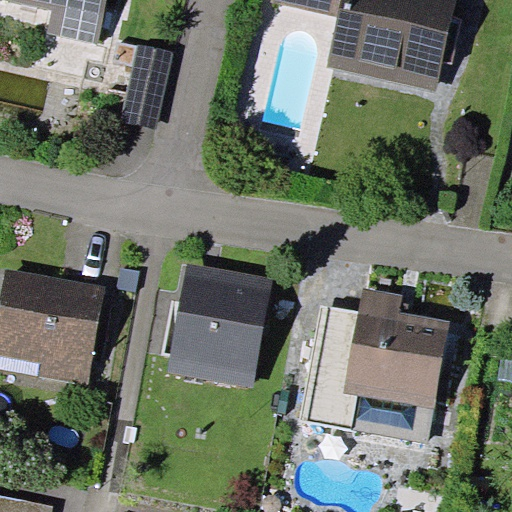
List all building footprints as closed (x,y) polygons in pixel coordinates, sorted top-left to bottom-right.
[(107,0),(13,0),(53,8),(48,33),(98,44),(107,0)] [(454,0),(271,0),(271,1),(339,16),(328,67),(436,89),(454,0)] [(172,53),(138,45),(121,121),(155,128),(172,53)] [(273,276),(189,261),(169,373),(253,388),(273,276)] [(106,285),(6,267),(0,301),(0,354),(41,362),(39,376),(88,384),(106,285)] [(403,295),(363,288),(359,312),(344,393),(358,396),(352,429),(428,444),(450,320),(400,311),(403,295)] [(344,393),(359,312),(322,305),(302,420),(352,429),(358,396),(344,393)] [(52,511),(54,504),(0,493),(0,511),(52,511)]
